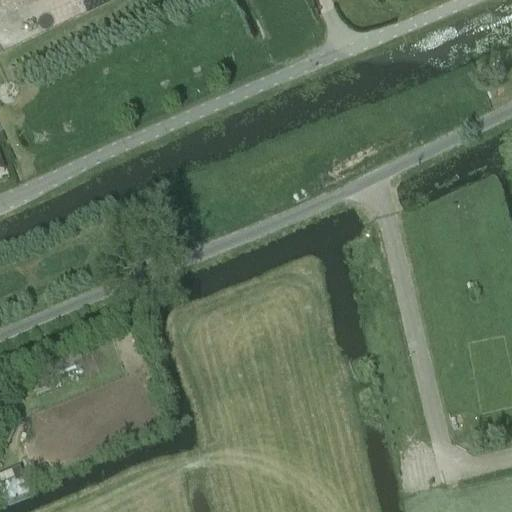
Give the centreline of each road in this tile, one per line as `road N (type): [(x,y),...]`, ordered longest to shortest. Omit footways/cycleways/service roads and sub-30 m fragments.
road 1 (residential): [(511,108),(249,235),(0,337)]
road 2 (unclassified): [(0,203),(467,0)]
